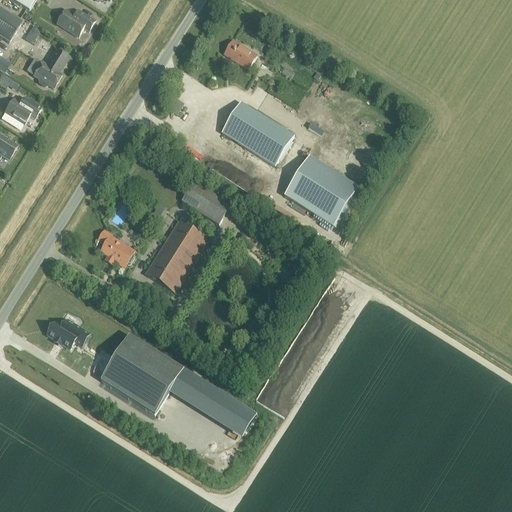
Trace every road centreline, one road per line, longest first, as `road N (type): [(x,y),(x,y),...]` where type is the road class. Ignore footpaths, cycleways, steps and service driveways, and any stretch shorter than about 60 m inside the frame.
road 1 (unclassified): [(0,319),(202,0)]
road 2 (unknown): [(0,332),(163,428),(196,435),(208,426)]
